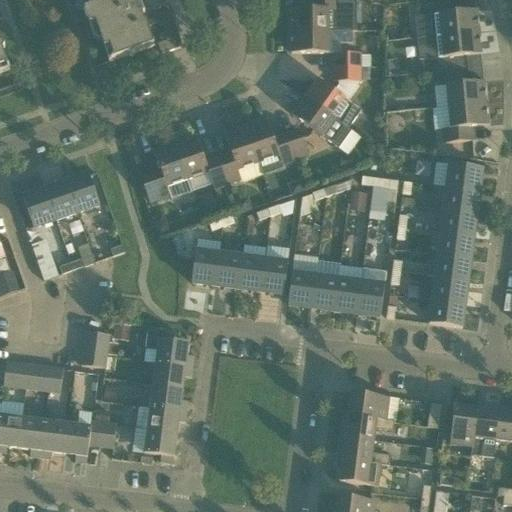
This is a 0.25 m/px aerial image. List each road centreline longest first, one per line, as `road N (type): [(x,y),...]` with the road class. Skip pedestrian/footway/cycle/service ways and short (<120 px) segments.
road 1 (residential): [(0,153),(211,84),(232,62),(234,31),(223,0)]
road 2 (residential): [(187,511),(218,326),(322,338)]
road 3 (residential): [(187,511),(0,485)]
road 4 (residential): [(293,511),(322,338)]
road 5 (residential): [(322,338),(489,362)]
road 6 (residential): [(489,362),(511,213)]
